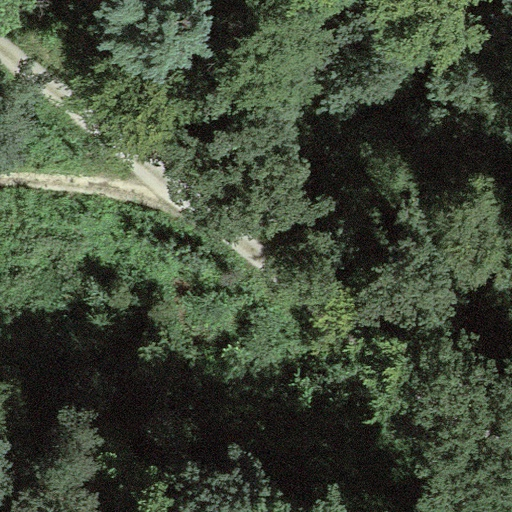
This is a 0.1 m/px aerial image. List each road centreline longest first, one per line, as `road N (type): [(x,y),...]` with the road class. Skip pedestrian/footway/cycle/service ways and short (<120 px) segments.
road 1 (track): [(124,158),(511,477)]
road 2 (track): [(0,60),(124,158)]
road 3 (track): [(0,174),(124,158)]
